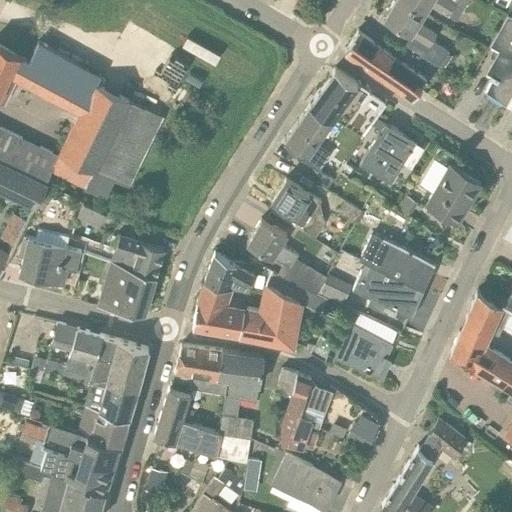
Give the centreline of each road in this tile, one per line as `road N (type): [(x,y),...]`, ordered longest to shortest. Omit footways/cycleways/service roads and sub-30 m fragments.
road 1 (residential): [(165,330),(210,212),(320,46)]
road 2 (residential): [(165,330),(299,355),(402,414)]
road 3 (residential): [(511,194),(402,414)]
road 4 (residential): [(320,46),(511,167)]
road 5 (residential): [(118,511),(165,330)]
road 6 (residential): [(165,330),(0,291)]
